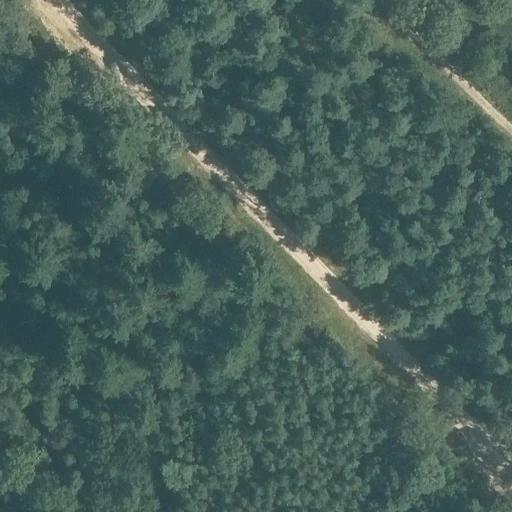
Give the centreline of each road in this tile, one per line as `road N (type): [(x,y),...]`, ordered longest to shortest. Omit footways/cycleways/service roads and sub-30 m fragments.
road 1 (track): [(49,0),(511,469)]
road 2 (track): [(511,142),(377,0)]
